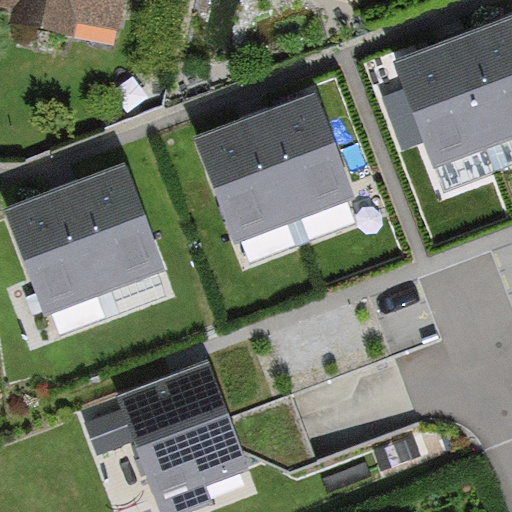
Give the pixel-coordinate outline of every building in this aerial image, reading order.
[(113,0),(0,0),(0,26),(103,49),(113,0)] [(511,26),(458,46),(493,143),(511,135),(511,26)] [(458,46),(399,68),(435,163),(493,143),(458,46)] [(318,103),(260,124),(294,220),(353,199),(318,103)] [(260,124),(201,146),(237,241),(294,220),(260,124)] [(127,173),(68,195),(103,291),(162,270),(127,173)] [(68,195),(10,216),(45,312),(103,291),(68,195)] [(209,371),(123,403),(159,497),(245,464),(209,371)]
